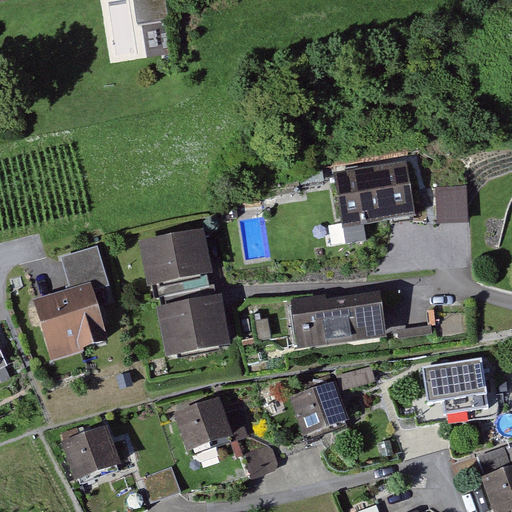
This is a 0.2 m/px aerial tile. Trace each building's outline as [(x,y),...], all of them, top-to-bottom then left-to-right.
[(101,0),(113,55),(143,49),(135,11),(163,5),(161,0),(101,0)] [(342,186),(346,227),(418,220),(414,178),(342,186)] [(466,185),(438,186),(440,221),(468,220),(466,185)] [(206,234),(142,245),(150,286),(213,275),(206,234)] [(103,340),(91,297),(111,292),(101,251),(63,261),(71,290),(34,299),(48,354),(103,340)] [(157,312),(165,356),(230,345),(222,300),(157,312)] [(386,301),(292,304),(293,341),(387,339),(386,301)] [(0,342),(0,372),(11,368),(0,342)] [(480,368),(427,373),(433,415),(484,408),(480,368)] [(338,380),(293,396),(305,432),(350,416),(338,380)] [(221,399),(179,413),(192,452),(234,438),(221,399)] [(112,427),(63,444),(76,480),(124,462),(112,427)] [(511,511),(511,447),(476,461),(493,511),(511,511)]
